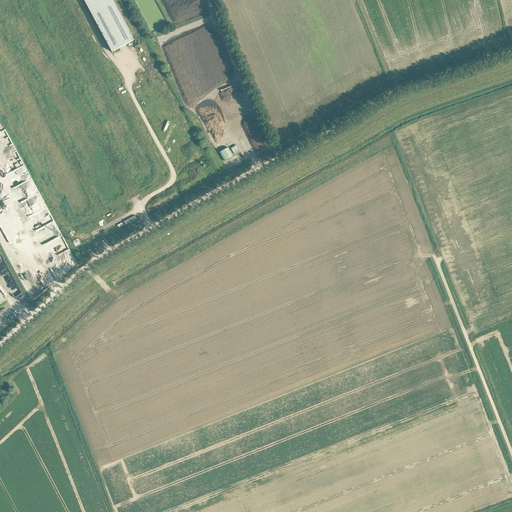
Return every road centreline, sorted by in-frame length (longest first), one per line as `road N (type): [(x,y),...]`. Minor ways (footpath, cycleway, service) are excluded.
road 1 (unclassified): [(215,191),(410,87),(511,51)]
road 2 (unclassified): [(0,345),(103,254),(188,206)]
road 3 (unclassified): [(511,454),(436,260)]
